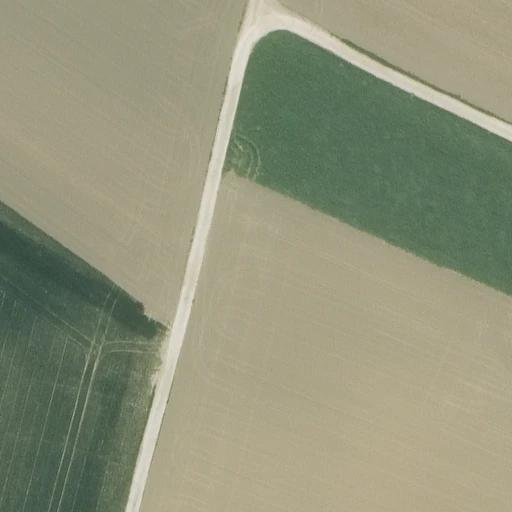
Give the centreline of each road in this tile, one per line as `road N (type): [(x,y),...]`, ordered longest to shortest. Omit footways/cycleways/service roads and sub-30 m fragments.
road 1 (track): [(130,511),(262,0)]
road 2 (track): [(511,133),(259,12)]
